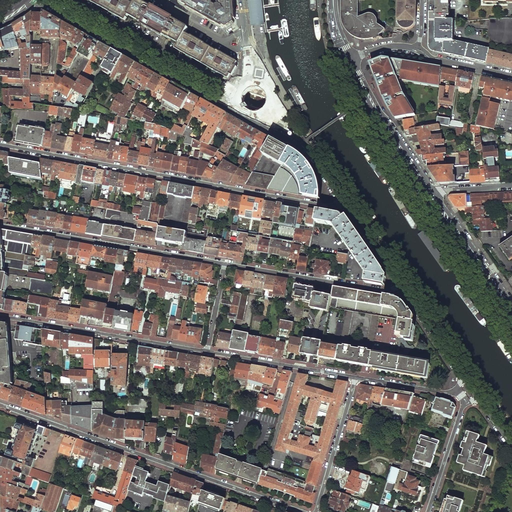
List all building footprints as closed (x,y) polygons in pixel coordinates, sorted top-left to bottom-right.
[(152,7),(138,0),(136,0),(134,5),(128,1),(127,0),(88,0),(125,20),(128,15),(138,21),(138,22),(143,24),(142,25),(154,33),(163,37),(164,36),(169,39),(169,38),(179,43),(176,49),(228,78),(230,74),(232,75),(237,67),(235,66),(237,62),(226,56),(222,53),(217,50),(217,51),(205,44),(201,41),(201,42),(196,39),(196,38),(192,36),(191,36),(185,33),(188,27),(173,19),(173,18),(165,13),(153,7),(152,7)] [(179,0),(179,1),(188,6),(187,8),(222,27),(223,26),(227,28),(234,23),(234,19),(235,19),(235,9),(234,9),(233,4),(234,4),(234,0),(179,0)] [(248,0),(251,26),(259,26),(265,25),(262,0),(248,0)] [(345,0),(345,15),(346,18),(346,20),(347,23),(348,25),(349,27),(351,29),(354,31),(355,32),(357,33),(359,34),(361,34),(363,34),(364,35),(366,35),(369,34),(372,33),(375,39),(376,39),(379,38),(381,36),(380,35),(381,33),(383,32),(384,31),(386,28),(377,23),(377,22),(377,20),(377,19),(376,17),(376,16),(375,15),(373,14),(372,14),(370,13),(368,14),(365,14),(359,17),(358,0),(345,0)] [(398,0),(398,10),(400,10),(400,13),(398,13),(398,21),(400,21),(400,25),(400,26),(403,29),(407,29),(410,29),(412,28),(414,26),(415,24),(416,22),(416,21),(416,14),(416,0),(398,0)] [(428,11),(428,19),(447,20),(447,16),(449,16),(449,0),(435,0),(436,11),(428,11)] [(43,14),(43,31),(43,39),(61,39),(62,21),(53,16),(44,11),(43,14)] [(24,19),(29,36),(32,35),(31,32),(32,31),(33,14),(33,12),(29,15),(24,19)] [(33,14),(32,31),(43,31),(43,14),(33,14)] [(490,42),(511,46),(511,18),(489,19),(487,37),(489,38),(490,42)] [(29,36),(24,19),(18,22),(13,25),(20,47),(21,49),(32,47),(32,45),(32,34),(32,35),(29,36)] [(453,40),(453,28),(456,28),(456,20),(447,20),(428,19),(428,34),(428,45),(428,47),(429,48),(429,49),(430,49),(431,50),(432,50),(434,51),(486,62),(488,50),(489,48),(456,41),(453,40)] [(89,36),(78,30),(62,21),(61,39),(58,62),(70,69),(89,36)] [(7,29),(0,32),(6,47),(6,50),(20,47),(13,25),(11,27),(7,29)] [(101,43),(89,65),(95,69),(96,67),(94,65),(99,57),(107,62),(113,50),(107,46),(101,43)] [(32,47),(32,64),(42,64),(43,45),(32,45),(32,47)] [(21,49),(22,70),(0,69),(0,75),(3,75),(9,75),(10,78),(31,78),(31,75),(32,64),(32,47),(21,49)] [(113,50),(107,62),(103,68),(114,74),(124,56),(119,53),(113,50)] [(488,50),(486,62),(506,67),(509,55),(488,50)] [(124,56),(114,74),(112,78),(116,80),(120,73),(125,76),(121,83),(124,85),(128,78),(136,63),(131,60),(124,56)] [(383,58),(370,63),(381,89),(383,92),(382,92),(384,97),(385,100),(386,100),(388,103),(387,104),(387,105),(396,119),(415,115),(403,81),(408,82),(408,81),(440,86),(441,79),(442,67),(424,65),(421,65),(421,64),(420,64),(383,58)] [(136,63),(128,78),(136,82),(144,67),(140,65),(136,63)] [(89,65),(83,76),(89,80),(95,69),(89,65)] [(144,67),(136,82),(135,84),(134,87),(135,88),(143,92),(134,107),(137,109),(139,104),(148,88),(155,73),(150,70),(144,67)] [(442,67),(441,79),(455,81),(454,85),(453,85),(452,92),(451,92),(451,98),(445,97),(446,86),(440,86),(438,104),(453,105),(456,86),(458,71),(442,67)] [(458,71),(456,86),(472,89),(475,74),(458,71)] [(155,73),(148,88),(153,91),(156,92),(164,78),(160,76),(155,73)] [(24,82),(23,89),(10,88),(10,95),(23,96),(31,97),(31,96),(31,93),(31,78),(10,78),(9,75),(3,75),(3,82),(16,83),(16,82),(24,82)] [(31,78),(31,93),(42,93),(42,76),(31,75),(31,78)] [(42,76),(42,93),(41,96),(41,98),(45,98),(46,93),(45,92),(52,92),(52,95),(51,96),(51,100),(49,100),(48,106),(51,106),(54,107),(55,91),(57,77),(42,76)] [(83,76),(76,89),(88,96),(95,83),(89,80),(83,76)] [(485,88),(477,126),(480,127),(498,131),(498,130),(503,131),(504,127),(495,125),(500,104),(489,102),(491,92),(494,93),(494,94),(497,95),(496,97),(511,100),(511,82),(483,76),(480,88),(485,88)] [(164,78),(156,92),(153,97),(155,98),(158,94),(163,97),(161,101),(163,102),(173,83),(168,80),(164,78)] [(120,93),(111,109),(117,111),(115,116),(117,116),(118,116),(126,100),(127,99),(132,89),(134,87),(135,84),(134,83),(132,86),(128,84),(123,92),(127,94),(125,96),(120,93)] [(163,102),(162,105),(169,109),(180,87),(173,83),(163,102)] [(180,87),(169,109),(181,116),(185,108),(192,94),(180,87)] [(10,95),(10,88),(3,88),(3,91),(4,91),(4,107),(31,109),(31,103),(31,97),(23,96),(23,101),(15,101),(10,102),(10,95)] [(71,99),(66,109),(74,110),(80,111),(88,96),(76,89),(71,99)] [(132,89),(127,99),(132,101),(136,91),(134,90),(132,89)] [(54,107),(60,108),(66,109),(71,99),(59,92),(55,91),(54,107)] [(192,94),(185,108),(192,112),(184,129),(179,126),(183,119),(180,118),(174,130),(179,132),(184,134),(188,126),(193,117),(194,115),(202,99),(196,96),(192,94)] [(41,96),(31,96),(31,97),(31,103),(41,105),(41,101),(41,98),(41,96)] [(202,99),(194,115),(195,116),(211,125),(212,127),(204,140),(202,143),(209,146),(227,114),(219,109),(207,102),(202,99)] [(126,100),(118,116),(124,118),(126,118),(133,104),(126,100)] [(137,109),(134,115),(142,119),(143,118),(148,109),(139,104),(137,109)] [(54,107),(51,106),(50,114),(59,115),(60,108),(54,107)] [(66,109),(60,108),(59,115),(73,117),(74,110),(66,109)] [(148,109),(143,118),(152,123),(157,114),(148,109)] [(83,138),(87,116),(88,112),(81,111),(78,125),(80,125),(78,135),(76,135),(73,152),(76,152),(80,153),(83,138)] [(227,114),(209,146),(212,147),(219,133),(220,133),(222,130),(221,128),(232,134),(230,137),(232,140),(234,141),(236,137),(244,123),(239,120),(231,116),(227,114)] [(413,118),(403,120),(404,131),(415,129),(413,118)] [(124,147),(121,161),(123,161),(128,162),(136,120),(129,119),(128,125),(128,127),(132,128),(131,131),(129,131),(127,141),(130,142),(130,143),(129,143),(128,148),(124,147)] [(136,120),(128,162),(133,163),(139,164),(143,142),(140,141),(137,153),(134,152),(137,137),(136,137),(139,121),(136,120)] [(450,120),(450,123),(449,126),(457,128),(463,128),(464,126),(464,123),(465,122),(450,120)] [(147,122),(146,129),(156,131),(157,124),(152,123),(147,122)] [(244,123),(236,137),(240,140),(240,139),(252,145),(253,144),(260,132),(251,127),(244,123)] [(46,131),(43,146),(47,147),(52,148),(55,136),(55,133),(57,125),(53,124),(51,132),(46,131)] [(161,136),(163,126),(161,125),(157,124),(156,131),(155,134),(153,145),(151,153),(154,153),(155,149),(156,137),(161,138),(161,136)] [(404,131),(407,136),(416,134),(418,135),(420,142),(444,140),(443,139),(442,139),(441,136),(433,137),(431,135),(430,133),(431,131),(440,129),(439,124),(437,125),(425,127),(415,129),(404,131)] [(114,134),(109,158),(111,159),(115,160),(120,132),(122,126),(116,125),(114,134)] [(475,149),(475,151),(482,150),(482,148),(480,127),(477,126),(472,125),(471,132),(476,132),(476,134),(475,134),(476,138),(475,138),(476,149),(475,149)] [(46,130),(31,127),(31,129),(20,126),(17,141),(33,144),(43,146),(46,131),(46,130)] [(157,156),(155,167),(158,168),(162,169),(171,129),(163,126),(161,136),(165,137),(162,153),(158,152),(157,154),(157,156)] [(188,126),(184,134),(186,135),(191,136),(193,133),(196,130),(188,126)] [(171,129),(162,169),(166,169),(171,170),(174,156),(176,149),(174,149),(172,155),(166,154),(169,149),(171,137),(178,138),(178,137),(179,132),(174,130),(171,129)] [(69,134),(66,150),(69,151),(73,152),(76,135),(77,133),(70,132),(69,132),(69,134)] [(120,132),(115,160),(117,160),(121,161),(124,147),(124,143),(122,143),(124,133),(120,132)] [(260,132),(253,144),(257,147),(250,159),(249,158),(248,160),(247,159),(252,150),(250,149),(244,159),(242,163),(254,170),(263,154),(271,139),(265,135),(260,132)] [(69,134),(65,133),(64,138),(60,137),(55,136),(52,148),(58,149),(66,150),(69,134)] [(107,145),(96,143),(94,156),(101,157),(109,158),(114,134),(110,134),(107,145)] [(186,135),(186,138),(184,143),(192,145),(194,138),(191,136),(186,135)] [(83,138),(80,153),(87,154),(94,156),(96,143),(97,140),(83,138)] [(194,138),(192,145),(192,146),(202,148),(202,143),(201,142),(194,138)] [(227,139),(221,149),(227,153),(228,153),(233,142),(227,139)] [(271,139),(263,154),(281,164),(282,163),(290,149),(280,143),(271,139)] [(143,142),(139,164),(143,165),(149,166),(151,155),(151,153),(153,145),(150,144),(149,149),(146,148),(147,143),(146,143),(147,140),(144,140),(143,142)] [(444,140),(420,142),(422,149),(421,151),(416,151),(420,156),(423,156),(442,154),(446,154),(445,149),(437,150),(435,149),(434,146),(436,145),(445,144),(445,142),(445,140),(444,140)] [(202,143),(202,148),(201,151),(201,152),(216,155),(218,152),(219,150),(216,149),(213,148),(212,147),(209,146),(202,143)] [(495,150),(495,147),(482,148),(482,150),(483,158),(487,158),(487,165),(486,165),(485,165),(484,166),(484,169),(485,181),(500,180),(500,168),(495,168),(494,158),(499,157),(499,150),(495,150)] [(290,149),(282,163),(286,165),(290,169),(294,173),(298,179),(300,184),(302,189),(302,195),(321,199),(321,192),(319,184),(317,176),(314,170),(311,166),(310,165),(304,159),(298,154),(290,149)] [(197,175),(200,156),(201,152),(201,151),(196,150),(195,157),(197,157),(197,161),(190,159),(187,173),(191,174),(197,175)] [(3,152),(0,151),(0,159),(4,159),(4,163),(5,164),(10,164),(9,158),(9,153),(3,152)] [(174,156),(171,170),(175,171),(179,172),(182,157),(183,152),(180,152),(179,157),(174,156)] [(218,152),(216,155),(215,156),(223,161),(226,156),(218,152)] [(458,153),(460,165),(469,164),(468,152),(458,153)] [(442,154),(423,156),(423,162),(427,161),(427,167),(444,166),(442,154)] [(155,167),(157,156),(151,155),(149,166),(152,167),(155,167)] [(200,156),(197,175),(199,176),(204,176),(214,159),(215,157),(214,157),(213,159),(211,158),(208,163),(202,162),(203,156),(200,156)] [(182,157),(179,172),(182,172),(187,173),(190,159),(190,158),(182,157)] [(41,164),(9,158),(10,164),(10,173),(42,179),(42,178),(42,177),(42,173),(41,164)] [(40,159),(41,164),(42,173),(48,174),(48,179),(51,179),(54,161),(47,160),(40,159)] [(214,159),(204,176),(207,177),(213,178),(219,168),(214,166),(217,161),(214,159)] [(54,161),(51,179),(51,180),(55,181),(56,176),(60,177),(62,163),(58,162),(54,161)] [(219,168),(213,178),(222,180),(231,181),(238,169),(223,161),(219,168)] [(62,163),(60,177),(59,179),(76,182),(79,166),(71,164),(62,163)] [(79,166),(76,182),(76,185),(82,186),(83,181),(85,167),(82,166),(79,166)] [(444,166),(427,167),(439,184),(449,183),(451,181),(448,177),(453,176),(453,166),(444,166)] [(85,167),(83,181),(95,184),(95,183),(97,169),(91,168),(85,167)] [(238,169),(231,181),(238,183),(245,184),(250,175),(240,169),(239,168),(238,169)] [(279,168),(274,176),(267,188),(298,195),(293,180),(282,169),(279,168)] [(97,169),(95,183),(102,184),(105,171),(100,170),(97,169)] [(484,169),(469,170),(469,173),(470,182),(485,181),(484,169)] [(105,171),(102,184),(106,185),(105,189),(106,189),(105,196),(108,197),(109,190),(112,172),(108,171),(105,171)] [(112,172),(109,190),(112,191),(113,186),(117,187),(119,174),(115,173),(112,172)] [(252,172),(250,175),(245,184),(257,186),(267,188),(274,176),(252,172)] [(119,174),(117,187),(121,188),(120,193),(121,193),(121,195),(122,195),(123,192),(126,175),(122,174),(119,174)] [(126,175),(123,192),(136,194),(137,191),(139,177),(131,176),(126,175)] [(139,177),(137,191),(142,192),(141,197),(141,199),(141,203),(142,204),(141,205),(143,205),(147,179),(143,178),(139,177)] [(147,179),(143,205),(142,208),(141,214),(140,215),(139,214),(138,219),(151,221),(154,202),(152,201),(156,180),(151,179),(147,179)] [(162,181),(160,191),(168,193),(170,183),(167,182),(162,181)] [(182,185),(170,183),(168,193),(168,196),(164,216),(168,215),(171,215),(175,196),(186,198),(182,221),(189,222),(189,220),(192,207),(193,201),(195,188),(182,185)] [(195,188),(193,201),(200,203),(203,189),(199,188),(195,188)] [(203,189),(200,203),(200,207),(204,208),(204,207),(208,207),(211,191),(206,190),(203,189)] [(0,204),(5,205),(7,206),(7,203),(8,204),(11,203),(11,198),(8,196),(9,192),(4,191),(3,191),(2,197),(0,196),(0,204)] [(211,191),(208,207),(206,217),(211,218),(212,209),(213,209),(214,204),(219,205),(219,206),(226,207),(226,206),(229,206),(231,195),(221,193),(211,191)] [(511,192),(489,193),(490,206),(511,204),(511,192)] [(471,194),(472,207),(476,207),(476,202),(477,202),(477,200),(485,200),(486,207),(490,206),(489,193),(471,194)] [(154,202),(151,221),(158,222),(159,216),(163,217),(164,217),(164,216),(168,196),(160,194),(159,197),(161,198),(160,202),(154,202)] [(450,199),(456,208),(466,208),(472,207),(471,194),(453,195),(452,196),(451,196),(450,197),(450,198),(450,199)] [(236,196),(231,195),(229,206),(227,213),(230,213),(231,206),(238,207),(236,214),(240,215),(241,212),(243,197),(236,196)] [(246,197),(243,197),(241,212),(262,215),(265,201),(246,197)] [(99,201),(98,207),(106,209),(107,202),(107,201),(100,200),(99,201)] [(265,201),(262,215),(261,225),(260,233),(270,235),(272,222),(270,222),(263,221),(263,218),(264,216),(271,218),(273,218),(276,203),(270,202),(265,201)] [(276,203),(273,218),(272,222),(279,224),(283,204),(279,203),(276,203)] [(295,229),(296,224),(298,212),(299,207),(283,204),(279,224),(279,226),(295,229)] [(142,208),(134,206),(133,213),(139,214),(140,215),(141,214),(142,208)] [(192,207),(189,220),(193,220),(192,224),(197,225),(198,216),(199,209),(192,207)] [(473,214),(474,220),(484,219),(483,207),(476,207),(472,207),(466,208),(466,212),(472,212),(473,214)] [(39,211),(37,225),(46,226),(49,212),(49,211),(47,211),(40,209),(39,211)] [(113,210),(107,209),(105,218),(110,219),(111,216),(112,214),(115,214),(119,215),(119,211),(113,210)] [(308,209),(305,223),(308,224),(308,226),(309,228),(314,228),(315,221),(317,210),(308,209)] [(30,210),(28,223),(37,225),(39,211),(30,210)] [(339,215),(317,210),(315,221),(333,225),(366,273),(365,281),(384,285),(386,279),(386,275),(346,216),(342,218),(341,215),(339,215)] [(49,212),(46,226),(55,228),(58,215),(58,213),(49,212)] [(58,215),(55,228),(63,229),(65,216),(58,215)] [(65,216),(63,229),(71,231),(73,218),(65,216)] [(89,220),(73,218),(71,231),(86,233),(88,222),(89,220)] [(158,222),(151,221),(138,219),(136,230),(134,242),(156,245),(157,238),(160,224),(160,222),(158,222)] [(481,226),(481,232),(492,231),(491,219),(484,219),(474,220),(474,225),(479,224),(481,226)] [(92,221),(92,223),(88,222),(86,233),(102,236),(104,225),(95,223),(96,222),(92,221)] [(136,230),(104,224),(104,225),(102,236),(134,242),(136,230)] [(188,229),(160,224),(157,238),(183,243),(182,250),(204,253),(207,236),(209,229),(188,226),(188,229)] [(252,224),(251,234),(257,235),(259,235),(260,233),(261,225),(252,224)] [(295,229),(293,240),(302,241),(302,240),(304,230),(299,229),(300,225),(296,224),(295,229)] [(34,235),(0,229),(0,243),(4,245),(3,251),(25,255),(30,256),(32,248),(34,235)] [(304,230),(302,240),(306,241),(306,246),(310,247),(313,232),(304,230)] [(237,244),(234,258),(243,260),(245,249),(248,236),(248,233),(239,232),(239,235),(238,239),(245,240),(243,246),(237,244)] [(34,235),(32,248),(38,249),(36,257),(39,257),(40,255),(43,237),(34,235)] [(256,237),(248,236),(245,249),(257,251),(260,235),(259,235),(257,235),(256,237)] [(260,235),(257,251),(264,252),(262,263),(267,264),(269,253),(271,240),(263,238),(263,236),(260,235)] [(207,236),(204,253),(219,256),(222,241),(222,238),(207,236)] [(43,237),(40,255),(48,256),(47,259),(52,260),(54,250),(56,239),(43,237)] [(56,239),(54,250),(69,252),(71,241),(56,239)] [(511,239),(500,248),(508,260),(511,257),(511,239)] [(271,240),(269,253),(280,255),(282,242),(271,240)] [(71,241),(69,252),(68,258),(69,258),(69,255),(78,257),(81,243),(71,241)] [(222,241),(219,256),(227,257),(229,243),(222,241)] [(292,243),(289,257),(289,259),(296,260),(296,261),(297,262),(298,262),(299,256),(300,249),(301,245),(301,243),(298,242),(298,244),(294,244),(294,241),(293,241),(292,241),(292,243)] [(282,242),(280,255),(289,257),(292,243),(282,242)] [(81,243),(78,257),(77,264),(90,266),(92,258),(94,246),(81,243)] [(229,243),(227,257),(234,258),(237,244),(229,243)] [(94,246),(92,258),(106,261),(108,248),(94,246)] [(108,248),(106,261),(106,262),(116,264),(119,250),(108,248)] [(119,250),(116,264),(116,265),(124,266),(125,257),(128,258),(129,251),(119,250)] [(25,255),(3,251),(4,258),(24,261),(25,255)] [(338,252),(337,256),(336,262),(347,264),(348,254),(338,252)] [(137,253),(136,257),(133,274),(137,275),(138,267),(143,268),(142,276),(145,276),(147,267),(150,255),(137,253)] [(30,256),(25,255),(24,261),(23,265),(32,266),(34,257),(30,256)] [(150,255),(147,267),(152,268),(152,271),(153,272),(153,273),(156,274),(155,278),(157,278),(158,279),(159,274),(157,274),(158,269),(160,270),(160,268),(162,257),(150,255)] [(299,256),(298,262),(297,270),(306,271),(309,257),(306,257),(299,256)] [(162,257),(160,268),(169,270),(171,259),(162,257)] [(24,261),(4,258),(4,266),(23,269),(23,265),(24,261)] [(47,259),(45,268),(40,267),(40,270),(40,271),(57,273),(59,263),(53,262),(53,260),(52,260),(47,259)] [(171,259),(169,270),(168,274),(167,280),(170,281),(171,279),(172,272),(179,273),(177,282),(181,282),(182,274),(185,261),(171,259)] [(317,260),(316,265),(314,264),(314,268),(315,268),(315,273),(327,275),(328,270),(330,270),(331,267),(329,267),(329,262),(317,260)] [(185,261),(182,274),(192,275),(195,263),(185,261)] [(195,263),(192,275),(191,280),(195,281),(199,281),(202,264),(195,263)] [(202,264),(199,281),(201,282),(207,283),(216,285),(217,280),(212,279),(214,271),(211,270),(212,266),(202,264)] [(23,269),(4,266),(5,273),(27,277),(27,273),(28,270),(23,269)] [(114,275),(89,270),(89,272),(86,286),(88,287),(94,288),(99,289),(103,290),(106,290),(111,291),(113,279),(114,275)] [(237,270),(234,283),(243,285),(246,272),(237,270)] [(114,275),(113,279),(123,281),(125,273),(115,271),(114,275)] [(246,272),(243,285),(250,286),(252,287),(254,273),(246,272)] [(254,273),(252,287),(251,289),(251,293),(254,294),(255,287),(264,288),(267,275),(254,273)] [(267,275),(264,288),(264,289),(272,291),(270,297),(272,297),(276,277),(267,275)] [(276,277),(272,297),(275,298),(275,295),(284,296),(284,295),(285,295),(287,293),(287,291),(287,289),(286,289),(288,279),(276,277)] [(55,282),(44,280),(33,278),(31,294),(52,297),(55,282)] [(157,281),(143,279),(143,281),(144,282),(143,289),(155,291),(155,294),(159,294),(160,286),(161,279),(158,279),(157,278),(157,281)] [(175,285),(166,283),(166,281),(164,281),(163,287),(160,286),(159,294),(158,298),(164,299),(165,292),(175,293),(181,294),(183,283),(181,282),(177,282),(176,281),(176,284),(175,285)] [(183,283),(181,294),(180,296),(188,297),(190,285),(190,284),(183,283)] [(198,285),(196,295),(196,298),(195,302),(206,304),(209,287),(201,285),(198,285)] [(315,289),(295,285),(295,288),(292,298),(312,303),(314,293),(315,289)] [(384,295),(333,287),(331,297),(382,306),(382,307),(390,308),(392,308),(398,312),(401,319),(412,321),(414,316),(409,309),(403,302),(398,299),(397,298),(397,297),(395,297),(394,297),(384,295)] [(139,293),(121,290),(120,297),(137,300),(139,293)] [(5,300),(6,292),(0,291),(0,309),(12,312),(13,301),(5,300)] [(241,294),(239,307),(236,320),(243,321),(249,293),(242,291),(241,294)] [(235,296),(233,305),(239,307),(241,294),(234,292),(233,296),(235,296)] [(180,296),(181,294),(175,293),(171,314),(172,316),(173,316),(176,317),(177,315),(180,296)] [(314,293),(312,303),(311,308),(328,312),(331,297),(314,293)] [(23,295),(21,303),(29,304),(30,296),(23,295)] [(51,299),(30,296),(29,304),(36,305),(40,306),(39,313),(42,313),(42,317),(48,318),(51,299)] [(51,299),(48,318),(51,318),(56,319),(59,302),(59,301),(51,299)] [(92,302),(84,300),(82,310),(81,315),(83,316),(87,316),(90,317),(94,318),(97,318),(103,320),(105,320),(107,309),(108,305),(97,303),(96,305),(91,304),(92,302)] [(21,303),(13,301),(12,312),(20,313),(26,314),(29,304),(21,303)] [(71,308),(60,306),(61,302),(59,302),(56,319),(62,320),(68,321),(71,308)] [(198,304),(196,312),(207,314),(208,308),(207,308),(208,305),(198,304)] [(233,305),(231,314),(229,313),(228,318),(230,318),(236,320),(239,307),(233,305)] [(135,314),(131,332),(133,332),(133,330),(138,331),(140,323),(141,323),(143,313),(138,312),(139,307),(136,306),(135,314)] [(71,308),(68,321),(73,322),(79,323),(81,315),(82,310),(71,308)] [(105,320),(104,327),(114,329),(117,311),(107,309),(105,320)] [(310,309),(305,334),(310,335),(313,333),(311,330),(314,327),(312,324),(315,322),(313,319),(316,317),(310,309)] [(344,324),(340,346),(344,346),(344,345),(347,345),(353,311),(345,310),(343,320),(345,320),(344,324)] [(117,311),(114,329),(131,332),(135,314),(129,313),(129,312),(122,311),(122,312),(117,311)] [(322,321),(319,323),(321,326),(318,328),(320,331),(317,334),(319,337),(323,338),(328,312),(320,318),(322,321)] [(262,315),(254,313),(252,320),(265,322),(266,316),(262,315)] [(372,314),(366,349),(369,349),(369,351),(372,351),(379,316),(372,314)] [(145,323),(143,334),(151,335),(155,316),(152,315),(151,315),(149,324),(145,323)] [(155,316),(151,335),(157,336),(160,317),(155,316)] [(169,324),(167,338),(172,339),(174,328),(175,323),(176,317),(171,317),(170,324),(169,324)] [(399,319),(398,326),(396,325),(395,329),(398,329),(396,337),(411,339),(413,321),(412,321),(401,319),(399,319)] [(294,323),(281,320),(279,328),(292,331),(294,323)] [(190,328),(187,342),(193,343),(200,344),(203,330),(205,322),(197,321),(196,329),(190,328)] [(8,324),(0,322),(0,382),(6,385),(12,387),(8,324)] [(337,322),(333,346),(340,347),(340,346),(344,324),(337,322)] [(35,329),(17,326),(14,339),(24,341),(39,345),(41,345),(43,345),(42,330),(35,329)] [(181,331),(180,340),(183,341),(187,342),(190,328),(186,327),(182,326),(182,330),(181,331)] [(181,331),(177,330),(177,329),(174,328),(172,339),(176,340),(180,340),(181,331)] [(42,330),(43,345),(43,347),(43,348),(46,348),(46,347),(61,349),(61,351),(62,351),(62,349),(62,333),(50,331),(42,330)] [(233,335),(230,349),(245,352),(245,351),(249,336),(249,334),(233,331),(233,335)] [(220,332),(217,347),(230,349),(233,335),(220,332)] [(62,333),(62,349),(67,349),(67,355),(68,355),(68,357),(70,357),(70,354),(71,335),(66,334),(62,333)] [(85,371),(70,370),(70,372),(69,379),(71,380),(93,386),(93,380),(93,374),(94,346),(94,338),(82,336),(71,335),(70,354),(76,354),(76,356),(77,358),(81,358),(83,357),(83,355),(85,355),(85,358),(85,371)] [(249,336),(245,351),(258,353),(261,338),(249,336)] [(261,338),(258,353),(258,354),(273,357),(277,341),(277,339),(262,337),(261,338)] [(291,337),(288,351),(297,353),(297,354),(301,354),(304,339),(291,337)] [(304,339),(301,354),(319,357),(319,356),(322,344),(322,342),(304,338),(304,339)] [(277,341),(273,357),(282,358),(286,342),(279,341),(277,341)] [(333,346),(322,344),(319,356),(337,359),(340,347),(333,346)] [(347,345),(344,345),(344,346),(340,346),(340,347),(337,359),(337,360),(370,366),(372,352),(372,351),(369,351),(369,349),(366,349),(360,348),(360,349),(352,348),(353,346),(347,345)] [(139,346),(137,366),(151,366),(153,348),(145,347),(139,346)] [(153,348),(151,366),(151,369),(154,369),(154,365),(165,367),(166,366),(167,351),(160,350),(153,348)] [(95,350),(95,367),(111,367),(112,351),(95,350)] [(167,351),(166,366),(177,367),(179,353),(172,352),(167,351)] [(428,363),(372,352),(370,366),(425,377),(428,363)] [(179,353),(177,367),(186,368),(188,354),(183,354),(179,353)] [(113,354),(113,374),(112,379),(112,386),(128,386),(129,355),(113,354)] [(188,354),(186,368),(185,377),(188,378),(190,367),(197,369),(197,374),(200,374),(200,373),(202,357),(194,355),(188,354)] [(202,357),(200,373),(212,375),(213,367),(215,359),(208,358),(203,357),(202,357)] [(238,363),(237,369),(236,376),(249,379),(252,366),(244,364),(238,363)] [(62,371),(44,366),(44,373),(51,374),(60,377),(62,377),(62,371)] [(252,366),(249,379),(265,382),(268,368),(259,367),(252,366)] [(268,368),(265,382),(264,385),(273,387),(278,370),(272,369),(268,368)] [(275,411),(281,412),(293,373),(286,371),(284,378),(283,378),(283,380),(283,379),(281,380),(280,381),(280,382),(281,383),(281,384),(282,384),(281,386),(282,386),(278,400),(276,399),(277,398),(270,396),(269,397),(261,395),(256,410),(264,413),(264,407),(267,405),(273,407),(275,411)] [(286,454),(314,462),(306,489),(304,488),(305,485),(268,473),(267,476),(262,475),(259,484),(313,502),(348,382),(337,380),(333,393),(305,385),(308,375),(298,373),(274,455),(285,457),(286,454)] [(62,377),(60,377),(61,384),(71,385),(71,380),(69,379),(62,377)] [(23,407),(32,384),(17,380),(13,390),(9,402),(16,404),(23,407)] [(71,385),(72,407),(72,424),(83,428),(92,431),(93,407),(77,407),(77,390),(93,390),(93,386),(71,380),(71,385)] [(0,398),(2,399),(9,402),(13,390),(5,388),(6,385),(0,382),(0,398)] [(32,384),(23,407),(37,412),(47,415),(46,401),(45,388),(32,384)] [(358,392),(356,399),(369,403),(373,387),(366,386),(360,385),(358,392)] [(373,387),(369,403),(368,408),(371,409),(373,401),(382,404),(386,389),(379,388),(373,387)] [(386,389),(382,404),(382,406),(409,410),(413,397),(414,394),(403,392),(386,389)] [(52,402),(53,417),(59,419),(62,421),(61,402),(61,399),(61,393),(58,394),(58,402),(52,402)] [(413,397),(409,410),(409,411),(421,416),(422,413),(427,414),(430,404),(423,402),(424,401),(413,397)] [(436,398),(431,412),(446,416),(452,418),(455,408),(451,407),(453,403),(438,398),(436,398)] [(148,401),(131,400),(128,400),(128,407),(147,408),(148,401)] [(61,402),(62,421),(69,423),(72,424),(72,407),(65,407),(65,402),(63,402),(61,402)] [(196,402),(195,407),(195,412),(199,412),(198,417),(200,417),(204,418),(204,414),(206,404),(196,402)] [(104,403),(93,403),(93,407),(92,431),(111,438),(126,443),(126,439),(127,422),(127,417),(125,417),(125,411),(118,411),(117,411),(115,413),(114,414),(113,415),(111,415),(108,417),(104,416),(104,403)] [(206,404),(204,414),(216,417),(218,406),(206,404)] [(161,405),(159,417),(179,420),(180,414),(180,409),(181,408),(175,407),(174,412),(166,411),(167,406),(161,405)] [(218,406),(216,417),(219,417),(224,418),(227,419),(229,409),(218,406)] [(349,421),(347,430),(361,435),(364,425),(363,425),(358,423),(354,422),(349,421)] [(127,422),(126,439),(145,441),(146,424),(146,423),(140,423),(127,422)] [(204,455),(201,470),(215,475),(216,469),(219,455),(226,424),(223,424),(218,423),(215,423),(210,422),(210,425),(209,427),(221,430),(220,433),(219,433),(219,435),(217,434),(214,452),(216,453),(215,457),(204,455)] [(19,431),(12,450),(8,449),(5,455),(27,464),(26,466),(32,468),(35,460),(29,458),(37,435),(43,437),(46,428),(39,426),(38,431),(18,423),(15,430),(19,431)] [(146,424),(145,441),(145,442),(156,443),(158,425),(146,424)] [(166,439),(164,453),(174,457),(176,443),(178,430),(174,429),(174,433),(173,436),(174,436),(173,440),(166,439)] [(439,442),(403,429),(397,449),(392,465),(409,470),(411,466),(412,462),(428,468),(436,445),(438,445),(439,442)] [(479,436),(467,432),(461,448),(464,449),(468,436),(478,439),(479,436)] [(66,435),(60,453),(71,457),(72,457),(73,453),(77,439),(72,437),(66,435)] [(464,449),(461,456),(462,456),(460,463),(465,465),(464,469),(478,474),(478,475),(485,478),(487,472),(486,471),(488,466),(487,465),(490,457),(483,455),(483,456),(482,455),(484,448),(476,445),(477,443),(478,439),(468,436),(464,449)] [(344,437),(343,443),(350,445),(351,442),(346,440),(347,438),(344,437)] [(77,439),(73,453),(78,455),(76,458),(78,459),(77,461),(79,461),(85,442),(81,440),(77,439)] [(85,442),(79,461),(83,463),(84,460),(88,462),(88,463),(91,464),(96,446),(90,444),(85,442)] [(176,443),(174,457),(173,460),(180,462),(187,465),(190,447),(176,443)] [(483,455),(486,446),(482,445),(477,443),(476,445),(484,448),(482,455),(483,456),(483,455)] [(428,468),(430,468),(434,456),(435,454),(436,452),(438,445),(436,445),(428,468)] [(96,446),(91,464),(90,466),(94,467),(95,464),(101,466),(100,469),(103,470),(104,467),(109,450),(103,448),(96,446)] [(109,450),(104,467),(117,471),(122,455),(115,452),(109,450)] [(263,471),(219,455),(216,469),(259,484),(262,475),(263,471)] [(17,463),(0,456),(0,466),(21,474),(29,477),(32,470),(32,468),(26,466),(25,465),(23,471),(15,468),(17,463)] [(116,498),(98,492),(96,491),(95,494),(93,499),(97,500),(115,507),(120,508),(122,509),(128,491),(131,483),(133,477),(136,468),(138,461),(132,458),(129,457),(116,498)] [(0,481),(0,482),(28,491),(30,487),(20,483),(19,484),(13,482),(15,476),(20,477),(21,474),(0,466),(0,481)] [(387,482),(384,490),(392,493),(394,485),(393,484),(397,469),(392,467),(387,482)] [(149,473),(136,468),(133,477),(138,479),(135,485),(131,483),(128,491),(143,496),(144,494),(154,497),(153,499),(166,503),(168,495),(171,486),(159,482),(157,487),(146,483),(149,473)] [(32,470),(29,477),(50,484),(52,476),(32,470)] [(354,471),(352,477),(351,476),(347,489),(359,493),(360,488),(366,490),(370,477),(354,471)] [(185,477),(174,473),(171,486),(181,489),(181,490),(183,490),(193,494),(196,481),(185,477)] [(475,483),(470,481),(471,479),(456,474),(453,480),(474,487),(475,483)] [(408,476),(405,485),(400,484),(397,491),(417,498),(419,490),(418,490),(420,482),(417,481),(417,479),(408,476)] [(196,481),(193,494),(197,495),(196,500),(200,501),(203,490),(204,484),(200,483),(196,481)] [(0,488),(1,496),(21,503),(24,504),(25,500),(18,497),(20,493),(27,495),(28,491),(0,482),(0,488)] [(41,510),(40,511),(56,511),(64,489),(50,484),(48,490),(46,497),(41,510)] [(203,490),(200,501),(199,503),(221,511),(225,501),(225,499),(203,490)] [(334,491),(332,498),(330,504),(332,505),(331,508),(343,511),(345,511),(347,507),(350,506),(351,502),(349,501),(351,497),(334,491)] [(36,501),(26,497),(25,500),(24,504),(33,507),(34,507),(41,510),(46,497),(39,495),(38,494),(36,501)] [(188,511),(191,503),(168,495),(166,503),(164,511),(167,511),(188,511)] [(440,511),(459,511),(463,501),(448,495),(447,499),(445,499),(442,509),(441,510),(440,511)] [(17,511),(21,503),(1,496),(1,502),(2,509),(11,511),(17,511)] [(73,496),(68,509),(74,511),(75,507),(79,508),(82,499),(73,496)] [(398,511),(396,511),(399,501),(395,499),(392,509),(392,510),(391,511),(405,511),(402,511),(401,511),(398,511)] [(93,511),(101,511),(103,509),(112,511),(113,511),(115,507),(97,500),(93,511)] [(224,511),(237,511),(239,507),(237,506),(237,505),(232,503),(231,504),(225,501),(221,511),(224,511)]
